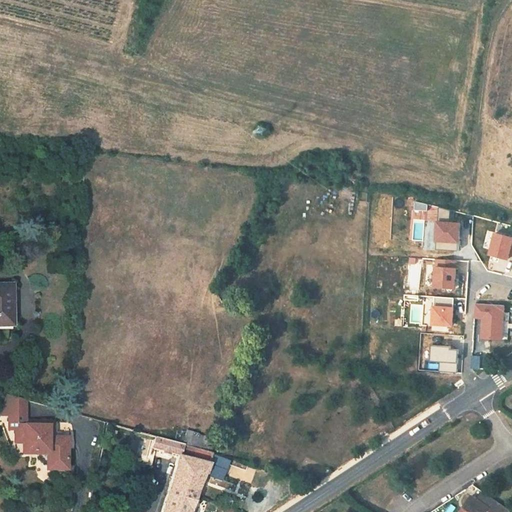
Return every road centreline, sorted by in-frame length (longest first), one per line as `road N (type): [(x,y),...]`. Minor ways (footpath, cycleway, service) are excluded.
road 1 (secondary): [(297,511),(473,395)]
road 2 (residential): [(478,392),(470,374),(471,293),(493,280),(511,286)]
road 3 (unknown): [(42,409),(76,420),(83,434),(80,511)]
